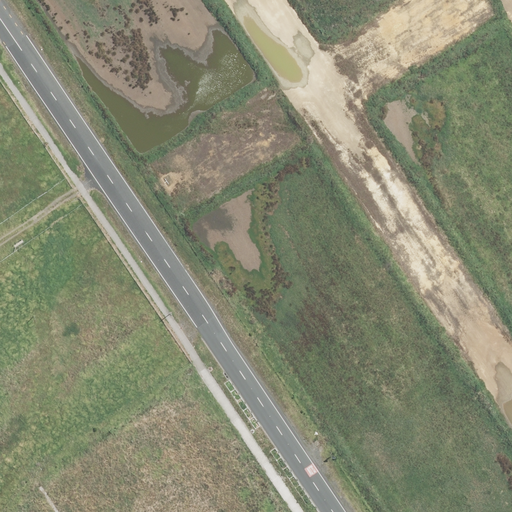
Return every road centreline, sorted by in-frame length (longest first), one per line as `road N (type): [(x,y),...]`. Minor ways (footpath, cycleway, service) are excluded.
road 1 (tertiary): [(0,16),(336,511)]
road 2 (unknown): [(241,0),(511,410)]
road 3 (unknown): [(136,217),(478,0)]
